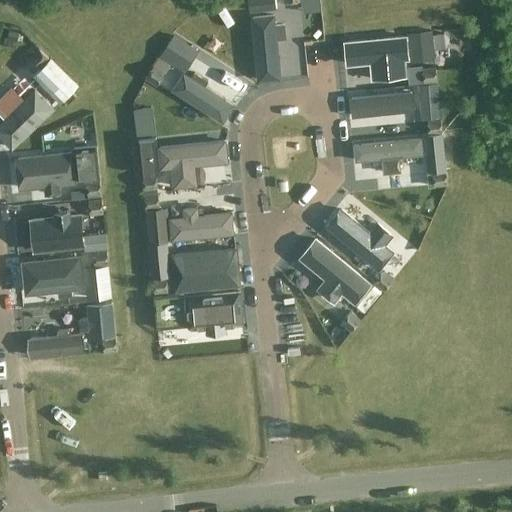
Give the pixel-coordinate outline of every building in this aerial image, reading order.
[(249,0),(250,10),(277,7),(276,0),(249,0)] [(299,40),(300,20),(281,19),(280,39),(292,39),(291,49),(305,49),(305,40),(299,40)] [(246,25),(250,81),(273,79),(269,23),(246,25)] [(432,30),(410,32),(412,57),(434,54),(432,30)] [(160,55),(181,69),(195,47),(174,34),(160,55)] [(340,41),(342,66),(378,64),(379,80),(405,79),(403,38),(340,41)] [(50,59),(40,49),(39,49),(30,58),(40,69),(49,60),(50,59)] [(80,89),(51,59),(31,79),(59,109),(80,89)] [(157,86),(157,85),(166,72),(154,65),(146,78),(146,79),(157,86)] [(423,67),(424,82),(425,82),(437,81),(436,66),(435,66),(423,67)] [(362,68),(343,72),(347,88),(366,84),(362,68)] [(182,71),(169,91),(220,122),(233,101),(182,71)] [(437,83),(420,85),(422,99),(438,97),(437,83)] [(0,111),(5,117),(26,97),(15,85),(0,100),(0,111)] [(37,89),(0,125),(0,134),(8,143),(50,102),(37,89)] [(415,109),(413,91),(351,98),(353,116),(415,109)] [(441,118),(428,119),(430,134),(442,133),(441,118)] [(446,170),(442,133),(424,135),(428,172),(431,172),(446,170)] [(161,140),(162,166),(231,162),(229,136),(161,140)] [(424,154),(423,137),(354,142),(356,161),(383,159),(384,172),(402,171),(401,156),(424,154)] [(139,140),(142,174),(161,172),(158,139),(139,140)] [(98,145),(97,145),(74,147),(77,181),(100,178),(101,178),(98,145)] [(67,147),(7,153),(12,199),(72,192),(67,147)] [(446,170),(431,172),(433,185),(448,183),(446,170)] [(432,188),(431,172),(408,174),(410,190),(432,188)] [(157,173),(143,175),(145,190),(158,189),(157,173)] [(87,181),(89,196),(102,195),(100,180),(87,181)] [(159,193),(145,194),(147,208),(160,206),(159,193)] [(321,227),(366,267),(394,236),(348,196),(321,227)] [(91,215),(104,214),(102,198),(89,200),(91,215)] [(173,240),(227,236),(224,202),(170,206),(173,240)] [(170,240),(167,207),(146,209),(149,242),(170,240)] [(12,216),(14,250),(79,246),(77,212),(12,216)] [(106,232),(84,235),(85,249),(107,247),(108,247),(106,232)] [(280,268),(322,303),(332,292),(345,303),(361,284),(305,237),(280,268)] [(170,276),(168,243),(150,244),(152,278),(170,276)] [(108,250),(94,251),(96,267),(109,265),(108,250)] [(172,256),(174,289),(239,285),(237,252),(172,256)] [(77,294),(74,261),(15,267),(18,300),(77,294)] [(109,266),(84,268),(86,300),(112,298),(109,266)] [(395,279),(384,271),(374,282),(385,291),(395,279)] [(155,293),(168,292),(167,279),(154,280),(155,293)] [(186,292),(168,294),(168,296),(156,297),(156,295),(154,295),(157,328),(189,325),(189,327),(207,325),(208,332),(226,330),(225,324),(243,322),(240,291),(187,296),(186,292)] [(91,338),(116,335),(113,302),(88,305),(89,318),(80,319),(82,331),(90,330),(91,338)] [(351,311),(341,323),(352,331),(362,319),(351,311)] [(73,323),(16,330),(20,361),(76,354),(73,323)] [(287,323),(281,338),(295,344),(300,329),(287,323)] [(116,335),(103,337),(105,352),(118,350),(116,335)]
